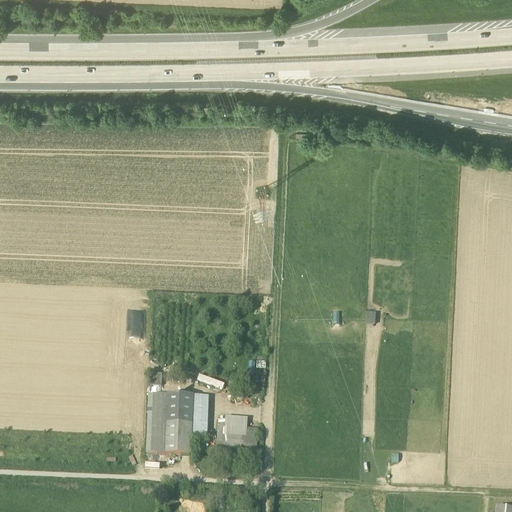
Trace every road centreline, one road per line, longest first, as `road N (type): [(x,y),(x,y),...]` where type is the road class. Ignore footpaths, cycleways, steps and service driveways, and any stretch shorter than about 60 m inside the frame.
road 1 (motorway): [(176,78),(511,127)]
road 2 (motorway): [(176,78),(511,62)]
road 3 (motorway): [(511,36),(220,50)]
road 4 (unclassified): [(0,474),(266,484)]
road 5 (track): [(266,484),(511,494)]
road 6 (motorway): [(220,50),(0,49)]
road 7 (motorway): [(0,76),(176,78)]
road 8 (motorway): [(374,0),(309,30),(220,50)]
